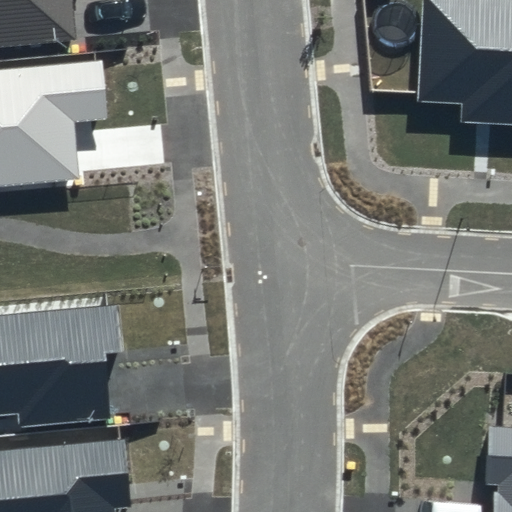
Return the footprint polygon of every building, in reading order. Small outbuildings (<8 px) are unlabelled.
[(0,0),(0,46),(76,39),(72,0),(0,0)] [(511,0),(422,0),(417,102),(460,105),(459,123),(511,125),(511,0)] [(0,184),(79,177),(74,122),(110,119),(104,58),(0,67),(0,184)] [(116,305),(0,316),(0,414),(18,412),(20,428),(110,419),(103,353),(121,352),(116,305)] [(511,511),(511,427),(489,426),(486,484),(494,485),(492,511),(511,511)] [(131,505),(124,437),(0,449),(0,511),(114,511),(114,507),(131,505)]
